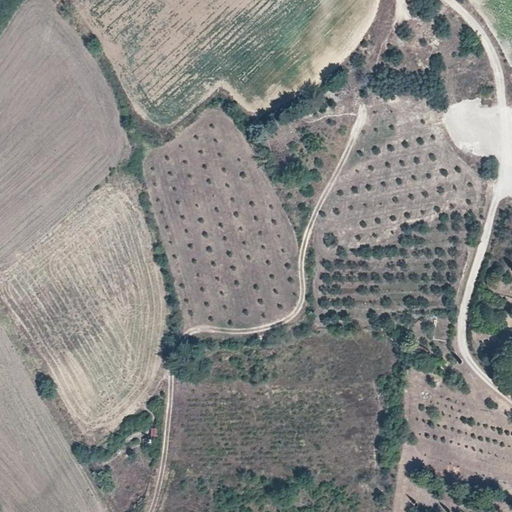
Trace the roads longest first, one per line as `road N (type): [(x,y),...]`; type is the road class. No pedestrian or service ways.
road 1 (track): [(149,511),(164,459),(177,340),(193,329),(245,332),(289,320),(299,308),(302,252),(362,114),(399,0)]
road 2 (unclassified): [(511,400),(468,358),(460,334),(497,195)]
road 3 (track): [(497,195),(506,117),(493,55),(448,0)]
